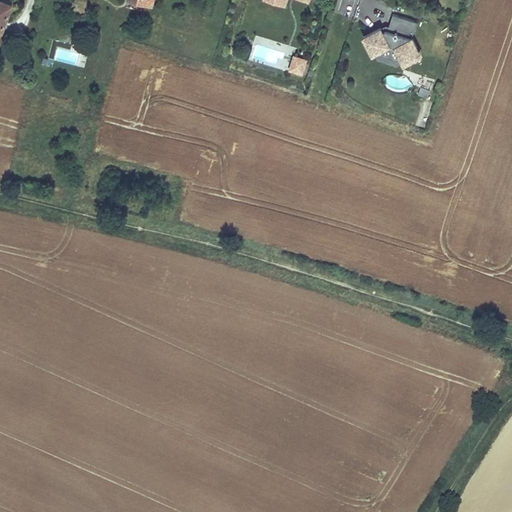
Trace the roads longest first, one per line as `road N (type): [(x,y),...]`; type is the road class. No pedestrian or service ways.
road 1 (track): [(511,340),(207,246),(0,194)]
road 2 (track): [(511,398),(435,511)]
